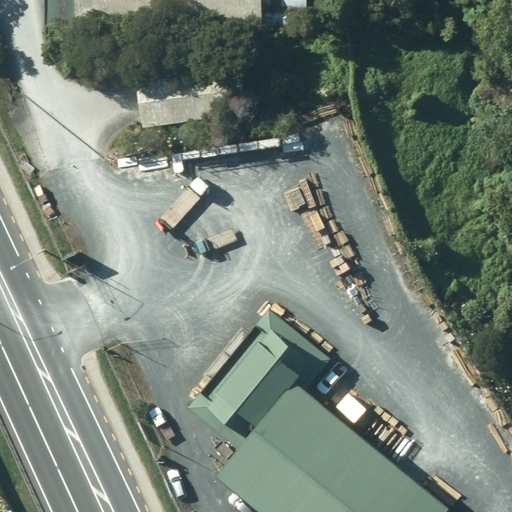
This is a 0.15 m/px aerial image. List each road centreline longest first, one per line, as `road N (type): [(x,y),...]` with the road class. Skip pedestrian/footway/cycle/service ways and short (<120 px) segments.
road 1 (primary): [(0,239),(126,511)]
road 2 (primary): [(78,511),(0,341)]
